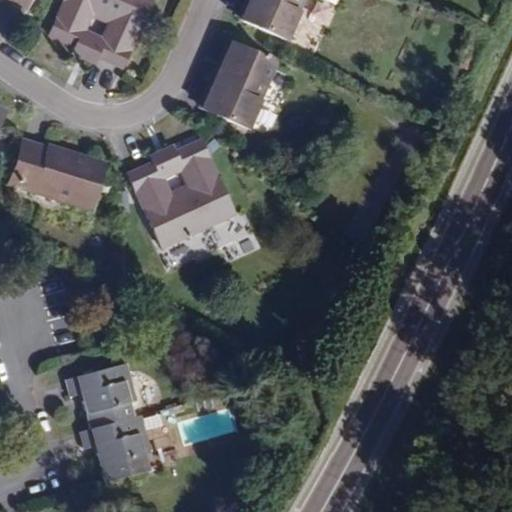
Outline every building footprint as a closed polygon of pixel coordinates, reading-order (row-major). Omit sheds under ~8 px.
[(4,0),(25,10),(30,0),(4,0)] [(152,0),(64,0),(48,35),(75,48),(81,50),(88,35),(79,31),(88,12),(114,25),(106,42),(97,38),(90,54),(96,57),(121,69),(152,0)] [(285,42),(303,0),(256,0),(255,0),(250,0),(241,21),(285,42)] [(106,42),(114,25),(88,12),(79,31),(88,35),(81,50),(90,54),(97,38),(106,42)] [(212,87),(217,89),(236,46),(231,43),(212,87)] [(246,130),(276,64),(236,46),(217,89),(212,87),(202,110),(246,130)] [(93,65),(96,57),(90,54),(81,50),(75,48),(71,55),(93,65)] [(89,210),(102,168),(21,143),(8,185),(89,210)] [(230,216),(197,143),(171,155),(151,165),(126,176),(159,249),(164,247),(193,233),(230,216)] [(171,155),(168,148),(148,158),(151,165),(171,155)] [(199,246),(193,233),(164,247),(170,261),(199,246)] [(132,419),(128,405),(135,403),(125,365),(63,382),(67,399),(78,396),(87,432),(77,435),(81,451),(92,449),(101,485),(146,473),(142,457),(148,455),(139,417),(132,419)] [(156,463),(172,460),(169,445),(153,448),(156,463)]
